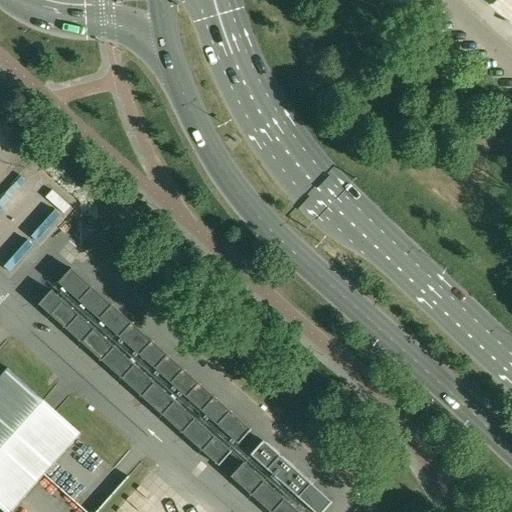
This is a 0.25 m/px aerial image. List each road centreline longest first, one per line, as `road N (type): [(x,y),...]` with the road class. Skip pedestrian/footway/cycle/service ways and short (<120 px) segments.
road 1 (primary): [(160,5),(186,103),(249,207),(511,459)]
road 2 (primary): [(511,355),(322,174),(264,95),(225,0)]
road 3 (tertiary): [(25,0),(84,10),(160,5)]
